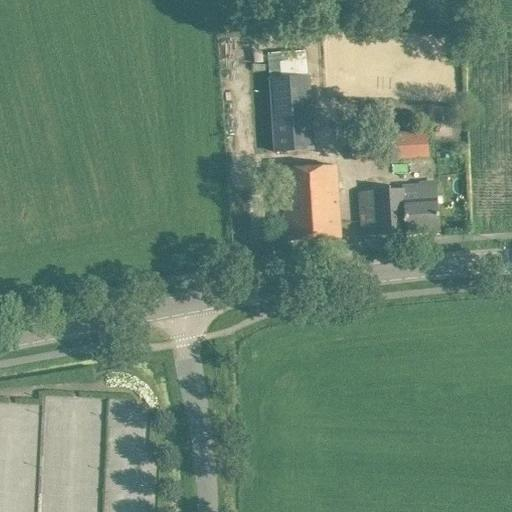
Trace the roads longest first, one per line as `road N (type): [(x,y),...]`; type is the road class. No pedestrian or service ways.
road 1 (tertiary): [(181,305),(404,269),(511,261)]
road 2 (unclassified): [(207,511),(181,305)]
road 3 (tertiary): [(0,338),(181,305)]
